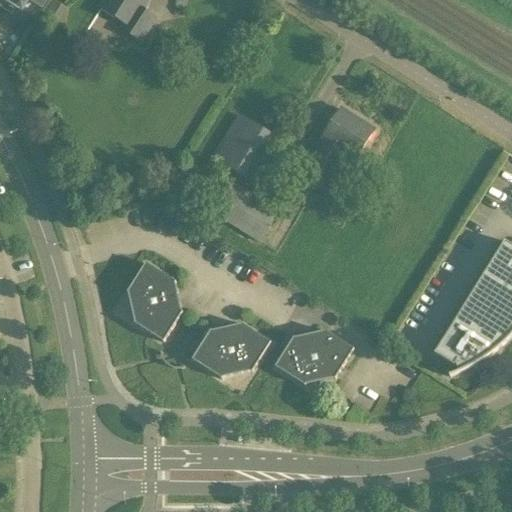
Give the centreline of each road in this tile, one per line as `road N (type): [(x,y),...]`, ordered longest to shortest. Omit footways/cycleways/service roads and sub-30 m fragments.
road 1 (residential): [(79,474),(401,474),(511,441)]
road 2 (residential): [(511,135),(298,0)]
road 3 (residential): [(265,326),(160,256),(127,247),(94,252),(57,273)]
road 4 (residential): [(27,511),(27,407),(0,289)]
road 5 (residential): [(79,474),(77,369),(57,273)]
road 6 (residential): [(57,273),(28,188),(0,140)]
